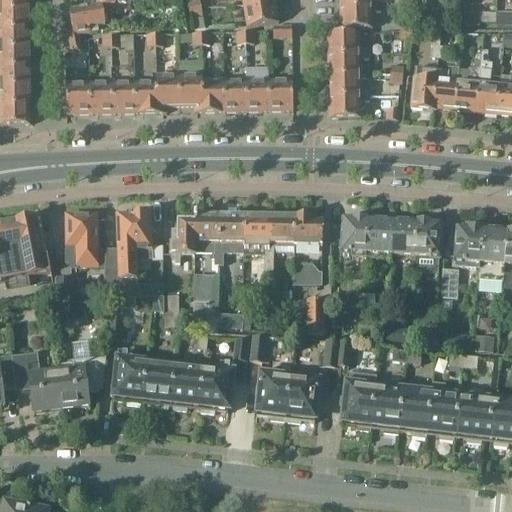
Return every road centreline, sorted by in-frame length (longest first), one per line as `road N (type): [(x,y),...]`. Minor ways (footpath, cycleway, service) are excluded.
road 1 (primary): [(511,176),(310,160),(51,167)]
road 2 (residential): [(119,464),(511,508)]
